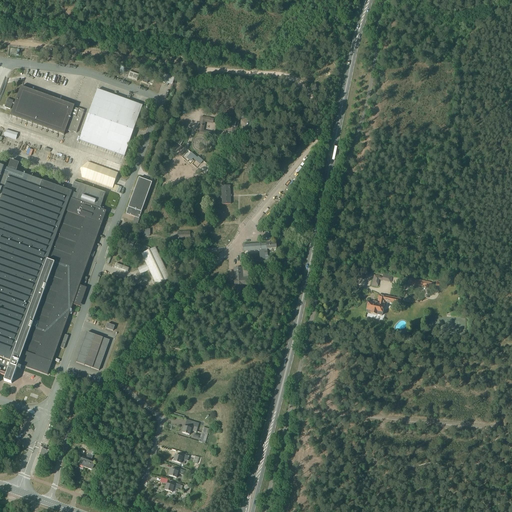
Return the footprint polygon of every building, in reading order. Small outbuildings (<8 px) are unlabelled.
[(139,74),(129,71),(127,76),(137,80),(139,74)] [(22,87),(16,103),(13,102),(13,101),(8,99),(5,107),(11,109),(12,103),(15,104),(11,116),(65,135),(66,131),(71,133),(72,133),(73,132),(76,133),(84,111),(75,108),(75,106),(22,87)] [(142,105),(98,89),(79,140),(124,156),(142,105)] [(198,135),(210,137),(211,133),(202,132),(204,121),(213,123),(214,119),(201,117),(198,135)] [(228,122),(227,126),(229,127),(228,133),(235,134),(237,126),(238,123),(228,122)] [(194,159),(196,160),(200,164),(203,161),(198,157),(197,158),(191,153),(187,158),(191,161),(194,159)] [(71,191),(0,165),(0,374),(6,377),(4,381),(11,384),(18,365),(48,375),(73,305),(80,286),(95,244),(94,244),(105,211),(100,209),(106,193),(74,181),(71,190),(71,191)] [(139,178),(126,214),(139,219),(153,182),(139,178)] [(220,198),(222,198),(222,205),(231,204),(230,186),(224,186),(224,184),(221,184),(222,195),(220,195),(220,198)] [(190,239),(189,231),(177,231),(178,240),(190,239)] [(243,245),(243,252),(259,251),(260,260),(265,259),(265,263),(268,263),(267,251),(267,249),(276,248),(276,244),(276,243),(266,244),(260,244),(243,245)] [(247,267),(233,269),(234,278),(233,279),(234,283),(234,287),(235,287),(236,297),(244,296),(244,286),(249,286),(247,267)] [(390,282),(391,276),(383,275),(382,278),(379,277),(380,276),(374,275),(372,286),(378,287),(379,280),(382,281),(382,280),(390,282)] [(408,285),(414,286),(429,289),(430,283),(423,281),(409,279),(408,285)] [(400,305),(401,299),(379,295),(377,302),(373,301),(372,303),(368,302),(366,313),(382,316),(385,304),(385,303),(400,305)] [(110,341),(87,333),(76,363),(99,371),(110,341)] [(404,335),(409,342),(413,339),(408,333),(404,335)] [(184,427),(182,433),(189,435),(191,431),(196,432),(199,424),(187,420),(185,427),(184,427)] [(52,452),(42,449),(38,459),(48,462),(52,452)] [(189,457),(185,455),(178,453),(177,456),(175,455),(173,462),(181,464),(182,459),(188,461),(189,457)] [(86,468),(88,461),(81,459),(79,466),(86,468)] [(88,461),(86,468),(92,471),(95,464),(88,461)] [(185,471),(181,470),(174,468),(173,470),(171,470),(169,476),(176,478),(178,474),(183,475),(185,471)] [(180,485),(176,484),(169,482),(169,485),(166,484),(164,491),(172,493),(173,488),(179,490),(180,485)]
